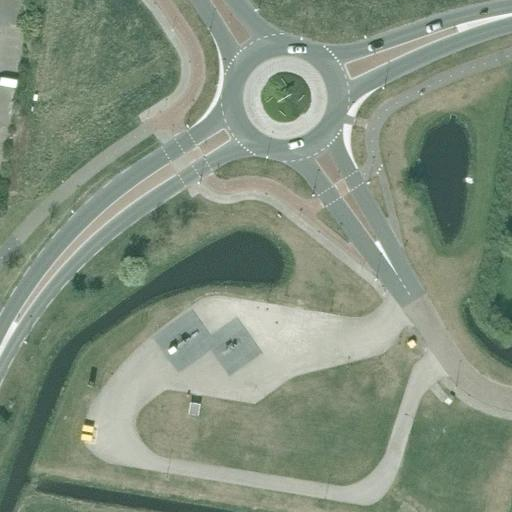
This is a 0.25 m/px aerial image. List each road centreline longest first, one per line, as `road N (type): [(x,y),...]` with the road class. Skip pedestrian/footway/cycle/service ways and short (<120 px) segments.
road 1 (tertiary): [(234,112),(86,220),(31,285),(15,322)]
road 2 (tertiary): [(15,322),(101,237),(249,136)]
road 3 (unclassified): [(388,262),(464,377),(511,401)]
road 4 (tertiary): [(339,101),(487,19)]
road 5 (tertiary): [(487,19),(429,27),(326,64)]
road 6 (unclassified): [(295,150),(388,262)]
road 7 (unclassified): [(388,262),(356,180),(326,132)]
